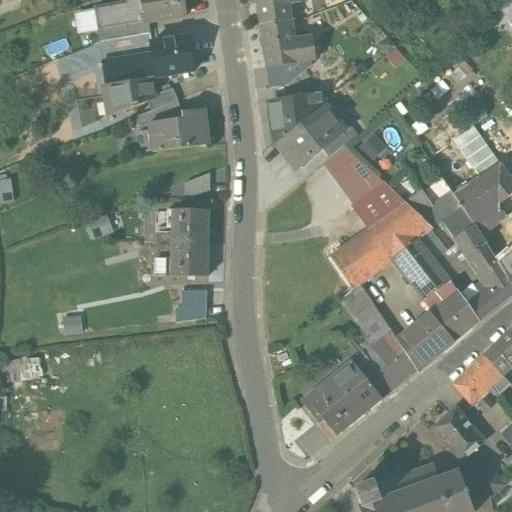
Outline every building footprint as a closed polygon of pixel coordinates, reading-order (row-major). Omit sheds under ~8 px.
[(141,0),(142,3),(95,11),(98,30),(144,23),(145,24),(147,24),(183,17),(180,0),(141,0)] [(297,0),(254,0),(259,28),(291,23),(289,5),(298,3),(297,0)] [(149,35),(147,24),(145,24),(144,23),(98,30),(99,44),(104,42),(116,40),(149,35)] [(291,23),(259,28),(264,59),(269,59),(271,67),(265,68),(265,70),(311,63),(315,62),(311,39),(294,42),(291,23)] [(150,44),(149,35),(116,40),(118,49),(130,48),(150,44)] [(176,39),(159,41),(160,43),(150,44),(153,66),(155,79),(193,73),(188,39),(177,41),(176,39)] [(94,89),(102,87),(108,87),(109,87),(123,84),(120,65),(118,49),(116,40),(104,42),(99,44),(94,46),(97,68),(91,69),(94,89)] [(153,66),(150,44),(130,48),(132,62),(134,69),(153,66)] [(130,48),(118,49),(120,65),(132,62),(130,48)] [(132,62),(120,65),(123,84),(136,82),(134,69),(132,62)] [(311,63),(265,70),(269,92),(286,89),(312,68),(311,63)] [(153,66),(134,69),(136,82),(152,80),(155,79),(153,66)] [(123,84),(109,87),(108,87),(102,87),(107,118),(147,104),(149,103),(148,101),(154,99),(154,98),(152,80),(136,82),(123,84)] [(171,90),(154,98),(154,99),(148,101),(149,103),(147,104),(150,113),(176,103),(171,90)] [(465,119),(471,129),(486,119),(477,94),(457,108),(465,119)] [(271,140),(276,146),(323,108),(315,97),(270,102),(273,117),(268,118),(271,140)] [(150,113),(135,119),(136,129),(154,127),(154,125),(180,121),(180,115),(181,114),(176,103),(150,113)] [(323,108),(276,146),(296,171),(322,151),(343,133),(342,132),(323,108)] [(180,121),(154,125),(154,127),(157,154),(204,148),(202,124),(204,122),(203,114),(201,112),(181,114),(180,115),(180,121)] [(343,133),(322,151),(328,160),(343,148),(357,138),(349,127),(342,132),(343,133)] [(474,128),(453,141),(480,180),(500,166),(491,155),(474,128)] [(375,177),(343,148),(323,165),(354,208),(384,186),(385,186),(375,177)] [(480,180),(454,198),(468,220),(472,225),(484,216),(496,208),(490,198),(510,181),(500,166),(480,180)] [(209,176),(182,185),(183,197),(208,197),(209,176)] [(15,178),(0,178),(0,203),(16,203),(15,178)] [(511,183),(510,181),(490,198),(496,208),(498,206),(511,195),(511,183)] [(404,205),(384,186),(354,208),(352,209),(367,230),(404,205)] [(435,204),(417,216),(432,231),(418,242),(423,248),(451,229),(435,204)] [(417,216),(404,205),(367,230),(328,257),(352,292),(358,287),(392,263),(390,261),(417,241),(418,242),(432,231),(417,216)] [(208,213),(167,213),(166,230),(171,230),(171,245),(208,246),(208,213)] [(484,216),(472,225),(480,237),(492,228),(484,216)] [(480,237),(472,225),(468,220),(464,223),(462,221),(451,229),(450,235),(465,258),(486,247),(480,237)] [(417,241),(390,261),(392,263),(426,304),(451,285),(423,248),(418,242),(417,241)] [(208,246),(171,245),(171,261),(166,260),(166,278),(207,280),(208,246)] [(486,247),(465,258),(478,276),(492,267),(490,264),(495,261),(486,247)] [(511,252),(498,265),(511,285),(511,252)] [(492,267),(478,276),(484,283),(474,290),(477,296),(466,304),(481,323),(511,296),(511,286),(503,274),(498,265),(497,264),(492,267)] [(466,304),(451,285),(426,304),(435,314),(432,316),(434,319),(455,344),(481,323),(466,304)] [(368,350),(390,332),(358,287),(352,292),(338,305),(366,340),(356,348),(361,355),(368,350)] [(205,293),(179,292),(180,309),(175,309),(175,324),(205,321),(205,293)] [(68,333),(85,332),(85,316),(67,317),(68,333)] [(434,319),(400,346),(406,355),(419,373),(455,344),(434,319)] [(511,331),(494,349),(511,368),(511,367),(511,331)] [(390,332),(368,350),(386,371),(406,355),(400,346),(390,332)] [(494,349),(485,358),(504,379),(511,372),(511,370),(511,368),(494,349)] [(361,355),(301,404),(319,426),(325,422),(338,439),(401,388),(386,371),(368,350),(361,355)] [(406,355),(386,371),(401,388),(419,373),(406,355)] [(485,358),(454,388),(456,390),(473,407),(496,386),(504,379),(485,358)] [(428,430),(460,465),(470,456),(485,443),(455,407),(446,414),(431,427),(428,430)] [(508,447),(511,444),(511,424),(499,435),(508,447)] [(470,456),(460,465),(489,498),(491,496),(491,498),(505,486),(487,466),(481,470),(470,456)] [(434,466),(377,487),(376,483),(357,490),(363,508),(360,509),(361,511),(473,511),(460,473),(440,480),(434,466)]
